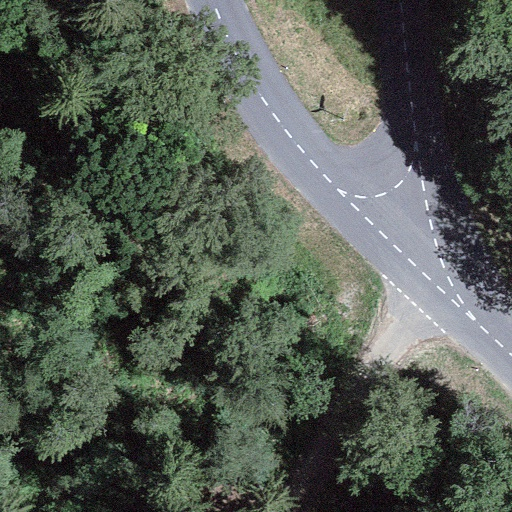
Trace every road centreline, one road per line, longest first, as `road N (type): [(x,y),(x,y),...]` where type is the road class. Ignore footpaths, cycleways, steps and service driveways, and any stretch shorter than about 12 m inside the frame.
road 1 (tertiary): [(214,0),(246,71),(307,160),(444,303)]
road 2 (tertiary): [(399,0),(444,303)]
road 3 (track): [(444,303),(362,396),(286,511)]
